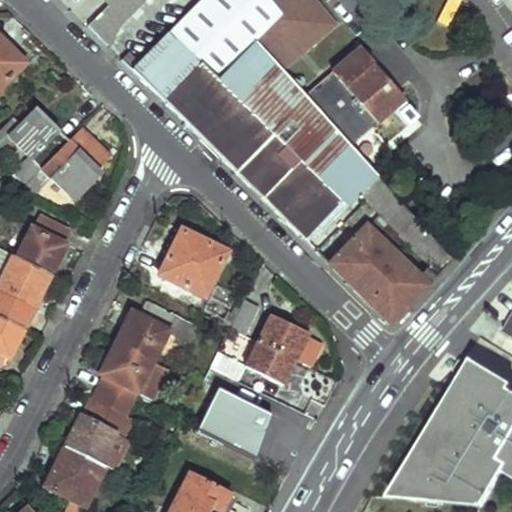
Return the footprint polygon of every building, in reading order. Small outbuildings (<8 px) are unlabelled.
[(251,42),(257,43),(284,18),(283,16),(269,0),(105,0),(110,4),(88,25),(107,44),(121,24),(120,23),(141,0),(200,0),(202,2),(189,14),(181,6),(162,25),(171,33),(141,63),(136,59),(128,65),(164,100),(198,62),(215,77),(251,42)] [(269,0),(283,16),(302,0),(269,0)] [(266,51),(282,69),(310,45),(309,44),(324,28),(335,41),(343,33),(317,3),(294,26),(292,25),(266,51)] [(284,18),(257,43),(266,51),(292,25),(284,18)] [(171,33),(162,25),(124,61),(128,65),(136,59),(141,63),(171,33)] [(0,89),(24,64),(0,41),(0,89)] [(236,171),(309,100),(282,69),(266,51),(257,43),(251,42),(215,77),(198,62),(164,100),(236,171)] [(327,120),(348,143),(369,127),(366,123),(373,117),(379,124),(405,100),(372,61),(373,61),(360,48),(333,72),(353,96),(327,120)] [(327,120),(309,100),(236,171),(304,238),(321,223),(341,202),(343,200),(345,202),(358,189),(362,194),(368,200),(377,208),(382,213),(402,233),(400,235),(405,240),(428,263),(439,274),(451,260),(446,254),(348,143),(327,120)] [(10,138),(42,170),(70,141),(37,110),(10,138)] [(70,141),(80,150),(93,137),(83,126),(70,141)] [(42,170),(76,203),(105,174),(100,168),(111,156),(93,137),(80,150),(70,141),(42,170)] [(487,194),(469,215),(484,227),(501,206),(487,194)] [(368,200),(347,221),(356,230),(377,208),(368,200)] [(341,202),(321,223),(327,229),(347,208),(341,202)] [(402,233),(382,213),(375,221),(399,246),(405,240),(400,235),(402,233)] [(19,260),(51,276),(65,246),(62,245),(68,232),(41,220),(35,233),(33,232),(19,260)] [(419,278),(416,275),(368,227),(331,265),(391,324),(427,286),(419,278)] [(160,276),(202,298),(223,254),(180,233),(160,276)] [(451,260),(460,252),(454,247),(446,254),(451,260)] [(0,317),(24,330),(51,276),(19,260),(15,258),(0,288),(0,317)] [(427,286),(435,279),(427,271),(419,278),(427,286)] [(231,329),(244,335),(257,308),(245,301),(231,329)] [(117,347),(151,363),(166,333),(191,345),(198,330),(147,305),(140,318),(132,314),(117,347)] [(256,341),(294,359),(306,335),(268,316),(256,341)] [(0,369),(3,371),(24,330),(0,317),(0,369)] [(243,367),(281,386),(294,359),(256,341),(243,367)] [(127,418),(138,395),(154,403),(169,371),(151,363),(117,347),(102,377),(106,379),(95,402),(127,418)] [(211,369),(236,382),(243,367),(218,355),(211,369)] [(475,370),(509,391),(511,386),(472,361),(388,499),(409,501),(410,497),(400,490),(475,370)] [(410,497),(409,501),(445,505),(454,491),(483,508),(506,468),(510,461),(511,462),(511,392),(509,391),(475,370),(400,490),(410,497)] [(194,432),(252,462),(268,414),(215,388),(194,432)] [(81,420),(66,451),(106,471),(117,477),(134,445),(127,442),(135,423),(97,404),(89,424),(81,420)] [(45,491),(87,511),(106,471),(66,451),(45,491)] [(171,511),(229,511),(234,504),(224,499),(226,495),(189,477),(171,511)] [(454,491),(445,505),(483,508),(454,491)]
